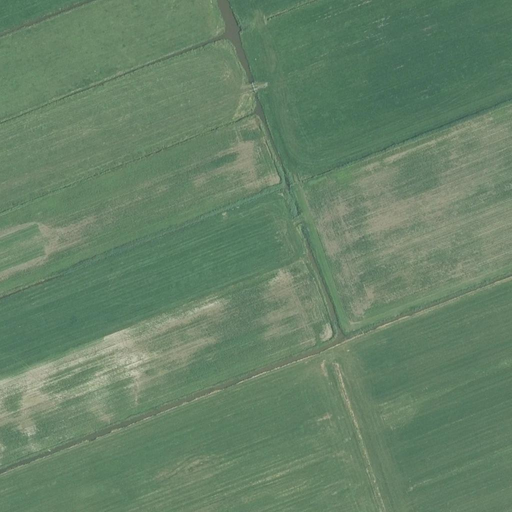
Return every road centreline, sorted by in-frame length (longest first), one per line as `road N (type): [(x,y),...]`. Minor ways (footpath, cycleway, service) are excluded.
road 1 (track): [(268,81),(0,186)]
road 2 (track): [(251,0),(299,192)]
